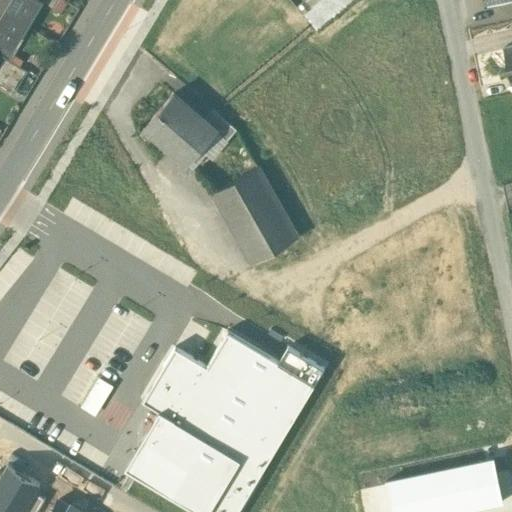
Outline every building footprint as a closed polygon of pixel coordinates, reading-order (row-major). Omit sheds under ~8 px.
[(0,0),(0,7),(24,22),(29,25),(29,24),(24,21),(36,0),(0,0)] [(24,22),(0,7),(0,40),(9,46),(10,44),(24,22)] [(9,46),(0,40),(0,54),(10,60),(17,48),(10,44),(9,46)] [(511,45),(503,48),(511,82),(511,81),(511,45)] [(27,71),(5,57),(0,64),(0,83),(14,92),(27,71)] [(198,241),(191,249),(221,275),(228,267),(198,241)] [(137,474),(200,511),(236,511),(324,367),(295,350),(286,365),(228,331),(207,365),(176,347),(144,400),(159,409),(136,449),(148,456),(137,474)] [(444,511),(502,500),(494,457),(386,479),(392,511),(444,511)] [(37,483),(8,466),(0,478),(0,506),(9,511),(19,511),(32,491),(37,483)] [(34,511),(43,498),(32,491),(19,511),(34,511)] [(84,507),(73,501),(71,504),(60,498),(51,511),(83,511),(82,511),(84,507)] [(293,511),(275,501),(268,511),(293,511)]
